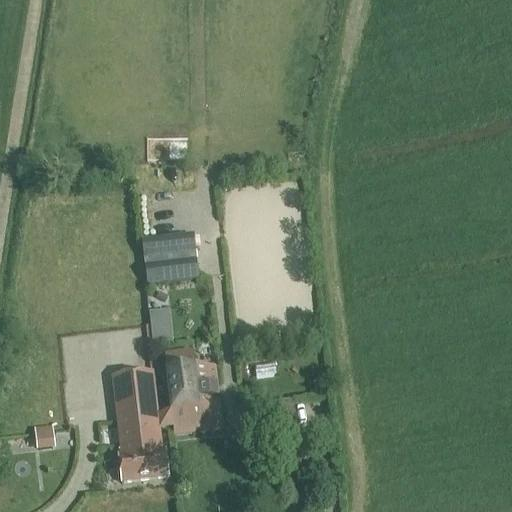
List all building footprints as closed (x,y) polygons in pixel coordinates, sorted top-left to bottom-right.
[(143,204),(139,232),(158,234),(162,206),(143,204)] [(193,236),(142,242),(144,260),(195,254),(193,236)] [(196,261),(145,267),(147,285),(198,280),(196,261)] [(148,320),(150,353),(172,352),(170,318),(148,320)] [(159,416),(161,427),(173,425),(175,435),(221,428),(212,365),(191,368),(189,352),(164,356),(166,370),(165,370),(170,414),(159,416)] [(161,427),(159,416),(152,372),(110,378),(126,484),(166,478),(159,427),(161,427)] [(263,424),(296,420),(294,401),(261,406),(263,424)] [(35,431),(38,450),(52,449),(50,429),(35,431)] [(0,458),(25,457),(24,446),(0,447),(0,458)]
